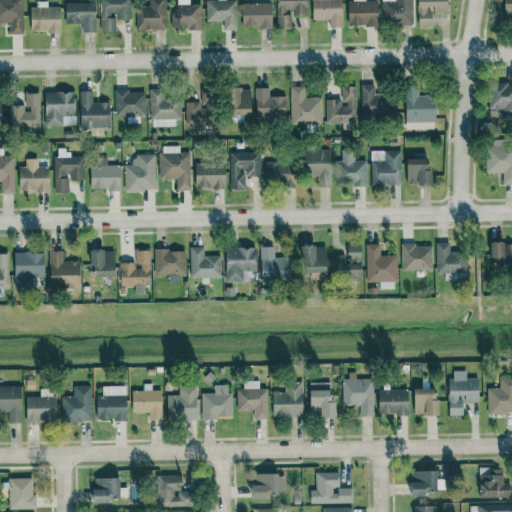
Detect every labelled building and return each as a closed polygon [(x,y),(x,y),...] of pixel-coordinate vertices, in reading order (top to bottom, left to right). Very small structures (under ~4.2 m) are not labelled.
[(0,0),(0,23),(9,23),(10,35),(23,34),(22,0),(0,0)] [(99,0),(101,32),(115,32),(115,20),(132,19),(131,0),(99,0)] [(165,30),(165,0),(148,0),(148,6),(137,5),(137,29),(165,30)] [(206,22),(223,21),(223,30),(237,30),(236,0),(217,0),(218,0),(205,0),(206,22)] [(306,0),(276,0),(277,28),(290,28),(290,17),(306,16),(306,0)] [(341,0),(313,0),(314,20),(329,20),(329,27),(343,27),(341,0)] [(376,0),(347,1),(348,25),(377,25),(376,0)] [(413,0),(394,0),(394,1),(382,1),(382,24),(413,25),(413,0)] [(447,13),(446,0),(417,0),(418,26),(432,26),(431,13),(447,13)] [(511,0),(503,0),(504,23),(511,22),(511,0)] [(60,32),(60,7),(47,7),(47,1),(37,2),(37,7),(30,7),(30,32),(60,32)] [(65,24),(81,24),(81,32),(96,32),(95,2),(65,3),(65,24)] [(272,27),(271,2),(241,3),(242,28),(272,27)] [(201,29),(201,4),(171,5),(171,30),(201,29)] [(490,108),(506,108),(506,118),(511,118),(511,87),(510,88),(510,82),(489,83),(490,108)] [(375,94),(374,85),(361,85),(362,114),(390,113),(389,93),(375,94)] [(435,129),(435,96),(418,95),(418,85),(405,85),(405,129),(435,129)] [(326,123),(356,122),(355,86),(341,86),(342,99),(326,99),(326,123)] [(322,123),(321,97),(304,97),(304,87),(290,87),(291,124),(322,123)] [(249,88),(227,88),(228,113),(250,113),(249,88)] [(256,118),(286,118),(285,96),(269,97),(268,88),(255,88),(256,118)] [(150,127),(178,126),(178,100),(165,100),(165,89),(150,89),(150,127)] [(145,91),(113,90),(113,115),(144,115),(145,91)] [(80,128),(110,128),(109,102),(92,103),(92,91),(79,91),(80,128)] [(74,92),(44,93),(45,127),(61,126),(61,115),(74,115),(74,92)] [(9,105),(9,128),(39,129),(40,93),(26,93),(26,106),(9,105)] [(184,124),(213,125),(214,104),(185,103),(184,124)] [(511,148),(511,149),(511,139),(492,140),(492,147),(485,147),(485,173),(503,173),(503,184),(511,183),(511,148)] [(190,152),(179,152),(179,146),(159,146),(160,179),(176,179),(176,190),(191,190),(190,152)] [(0,181),(1,182),(1,193),(14,193),(14,156),(3,156),(3,149),(0,148),(0,181)] [(318,187),(331,187),(330,150),(303,150),(303,176),(318,176),(318,187)] [(335,160),(336,185),(366,184),(366,160),(355,160),(354,150),(341,150),(341,160),(335,160)] [(401,184),(400,150),(371,151),(371,185),(401,184)] [(229,189),(244,189),(245,175),(253,175),(253,171),(260,171),(260,152),(230,152),(229,189)] [(53,154),(54,193),(69,192),(68,179),(84,179),(84,156),(69,156),(69,153),(53,154)] [(155,154),(133,155),(133,165),(123,165),(124,191),(155,190),(155,154)] [(120,165),(107,165),(107,157),(98,157),(98,167),(89,167),(89,189),(119,190),(120,165)] [(406,159),(406,185),(431,185),(431,170),(425,170),(425,159),(406,159)] [(296,186),(296,163),(266,162),(265,185),(296,186)] [(195,188),(225,187),(224,163),(194,163),(195,188)] [(19,191),(49,191),(49,166),(18,167),(19,191)] [(436,273),(466,272),(466,251),(450,252),(450,242),(436,242),(436,273)] [(511,242),(489,243),(490,262),(511,261),(511,242)] [(361,244),(347,244),(347,257),(332,257),(332,279),(361,279),(361,244)] [(366,282),(379,282),(379,289),(396,288),(396,255),(380,255),(380,244),(366,244),(366,282)] [(401,270),(432,270),(432,244),(401,245),(401,270)] [(291,282),(290,257),(274,257),(274,246),(260,247),(261,283),(291,282)] [(302,272),(325,272),(324,246),(301,247),(302,272)] [(190,278),(221,277),(220,256),(204,256),(204,247),(190,247),(190,278)] [(256,248),(226,247),(225,282),(246,283),(246,271),(255,271),(256,248)] [(114,250),(91,250),(91,277),(114,277),(114,250)] [(150,284),(150,250),(135,250),(135,262),(119,262),(120,285),(150,284)] [(186,274),(185,250),(154,250),(155,275),(186,274)] [(80,287),(79,261),(63,262),(63,251),(49,251),(49,288),(80,287)] [(44,278),(44,252),(13,253),(14,288),(33,287),(33,278),(44,278)] [(0,288),(8,289),(8,254),(0,253),(0,288)] [(478,402),(478,378),(466,378),(466,371),(453,370),(453,379),(449,379),(448,415),(462,415),(462,402),(478,402)] [(372,379),(352,379),(342,379),(342,405),(362,405),(362,414),(372,414),(372,379)] [(487,414),(511,413),(511,384),(509,385),(509,379),(499,379),(499,387),(487,388),(487,414)] [(267,419),(267,388),(258,388),(258,381),(243,381),(243,389),(236,389),(236,411),(254,411),(253,418),(267,419)] [(303,415),(302,382),(284,382),(285,392),(272,392),(273,416),(303,415)] [(309,410),(320,409),(320,419),(333,418),(332,383),(318,384),(318,390),(309,390),(309,410)] [(131,390),(131,413),(149,413),(149,420),(162,420),(161,390),(151,390),(151,384),(144,384),(144,390),(131,390)] [(201,418),(231,418),(231,384),(214,384),(214,393),(201,393),(201,418)] [(21,386),(0,386),(0,411),(8,412),(8,423),(22,423),(21,386)] [(61,396),(61,422),(92,422),(91,386),(73,386),(73,396),(61,396)] [(96,420),(126,419),(126,386),(102,386),(102,395),(96,395),(96,420)] [(197,419),(196,386),(179,387),(179,395),(167,395),(167,419),(197,419)] [(55,422),(54,389),(40,389),(40,396),(26,397),(26,422),(55,422)] [(407,389),(378,390),(378,415),(408,414),(407,389)] [(413,415),(437,415),(436,389),(413,389),(413,415)] [(437,494),(436,471),(410,471),(411,495),(437,494)] [(310,504),(352,502),(352,488),(339,488),(339,472),(315,473),(315,490),(310,490),(310,504)] [(285,496),(284,474),(250,475),(251,496),(285,496)] [(479,498),(509,497),(509,483),(502,483),(502,474),(479,475),(479,498)] [(180,491),(180,475),(155,476),(156,507),(192,506),(192,491),(180,491)] [(9,510),(34,509),(33,478),(8,479),(9,510)] [(93,501),(127,500),(127,488),(120,488),(120,478),(92,479),(93,501)]
